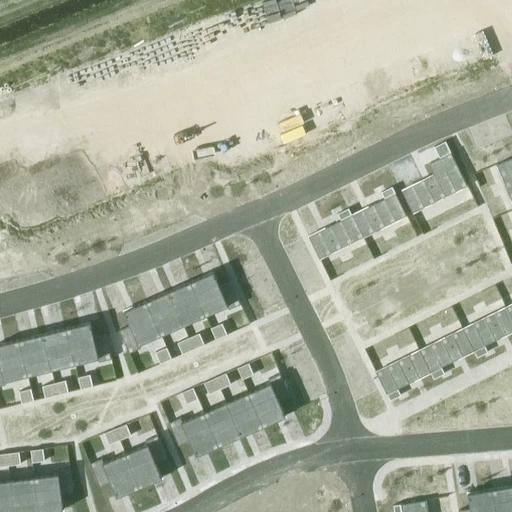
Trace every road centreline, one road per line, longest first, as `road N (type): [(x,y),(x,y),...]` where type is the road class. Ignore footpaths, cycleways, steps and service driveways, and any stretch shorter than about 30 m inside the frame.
road 1 (residential): [(511,93),(253,227)]
road 2 (residential): [(253,227),(0,308)]
road 3 (residential): [(253,227),(344,436)]
road 4 (residential): [(344,436),(194,511)]
road 5 (residential): [(511,429),(353,457)]
